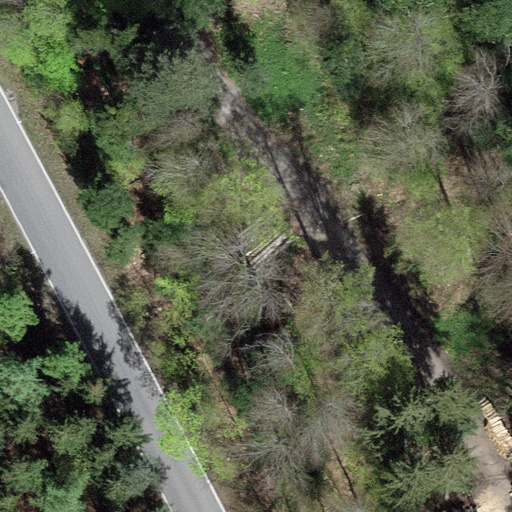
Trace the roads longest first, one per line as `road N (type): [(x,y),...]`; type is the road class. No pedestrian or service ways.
road 1 (track): [(173,0),(465,511)]
road 2 (tertiary): [(0,146),(198,511)]
